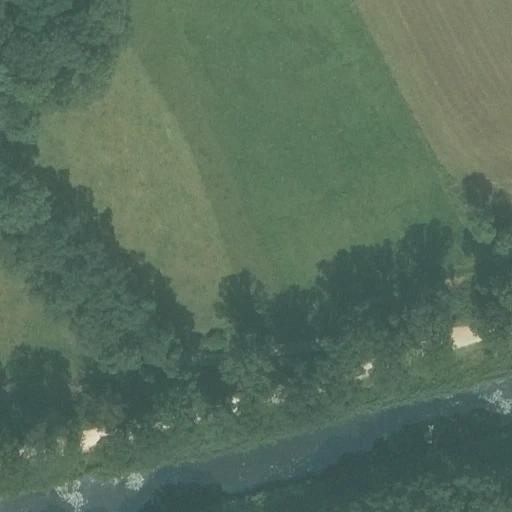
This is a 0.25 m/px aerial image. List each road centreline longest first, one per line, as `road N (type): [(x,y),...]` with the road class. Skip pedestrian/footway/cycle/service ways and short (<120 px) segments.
road 1 (track): [(461,341),(442,334),(378,337),(238,352),(156,336),(0,192)]
road 2 (track): [(461,341),(0,461)]
road 3 (unclassified): [(319,511),(511,461)]
